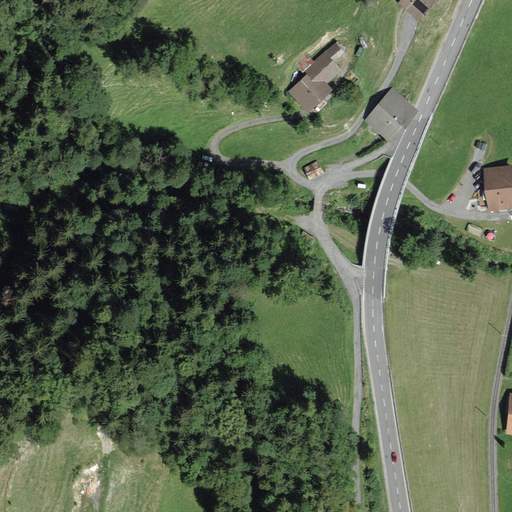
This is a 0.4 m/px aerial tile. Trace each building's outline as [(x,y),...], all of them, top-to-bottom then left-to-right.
[(433,0),(403,0),(402,2),(419,17),(433,0)] [(307,57),(299,65),(309,76),(291,92),(307,110),(330,90),(324,83),(340,70),(333,62),(343,52),(336,44),(314,64),(307,57)] [(388,137),(413,107),(392,90),(367,120),(388,137)] [(322,173),(316,162),(303,170),(309,181),(322,173)] [(511,167),(486,170),(488,191),(482,192),(483,203),(489,203),(490,209),(511,206),(511,167)]
